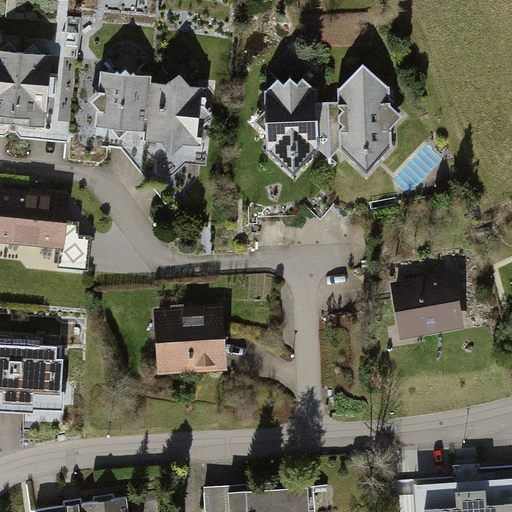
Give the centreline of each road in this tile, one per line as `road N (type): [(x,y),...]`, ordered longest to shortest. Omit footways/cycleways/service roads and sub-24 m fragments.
road 1 (residential): [(0,166),(86,174),(168,272),(314,277),(311,437)]
road 2 (residential): [(311,437),(32,464),(0,481)]
road 3 (residential): [(511,409),(311,437)]
